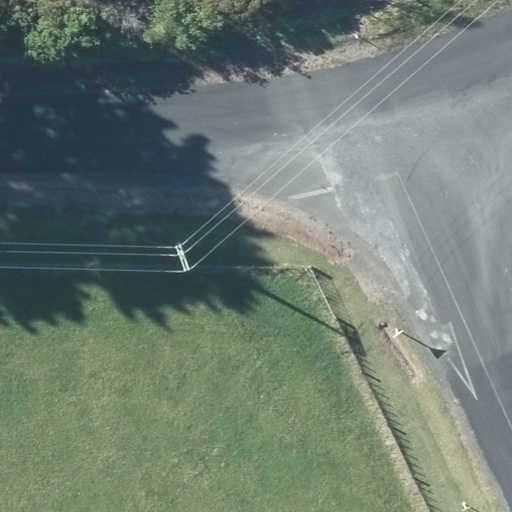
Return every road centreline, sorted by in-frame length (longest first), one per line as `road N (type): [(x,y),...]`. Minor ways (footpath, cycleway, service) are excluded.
road 1 (unclassified): [(369,108),(167,138),(0,142)]
road 2 (unclassified): [(369,108),(511,417)]
road 3 (unclassified): [(511,50),(369,108)]
